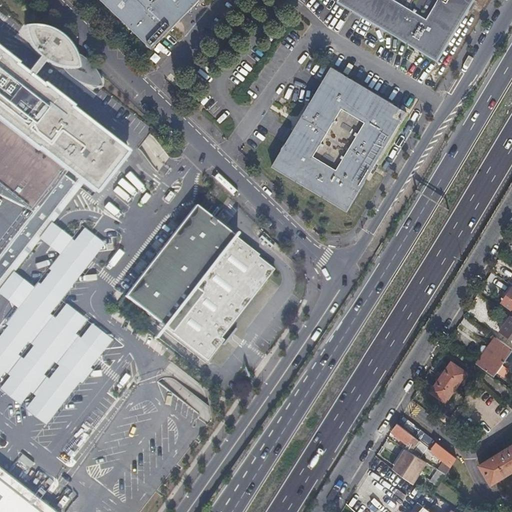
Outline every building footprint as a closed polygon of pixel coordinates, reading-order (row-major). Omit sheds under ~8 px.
[(200,0),(100,0),(152,50),(200,0)] [(338,0),(337,3),(436,63),(474,0),(338,0)] [(30,46),(32,50),(39,55),(45,60),(52,65),(58,67),(62,68),(66,69),(72,69),(77,68),(77,63),(75,57),(74,53),(72,48),(69,44),(65,40),(62,37),(60,34),(54,31),(50,29),(47,28),(43,26),(37,25),(34,25),(28,25),(23,26),(23,27),(24,32),(26,39),(28,44),(30,46)] [(0,118),(66,170),(77,178),(95,192),(127,151),(31,77),(26,73),(0,52),(0,118)] [(39,55),(26,73),(31,77),(45,60),(39,55)] [(405,114),(327,67),(309,98),(268,167),(345,214),(405,114)] [(61,176),(66,170),(0,118),(0,511),(54,511),(48,507),(0,469),(0,253),(6,245),(8,247),(15,247),(63,185),(62,177),(61,176)] [(77,178),(66,170),(61,176),(62,177),(63,185),(15,247),(8,247),(6,245),(0,253),(0,276),(21,250),(32,236),(55,207),(65,193),(77,178)] [(178,189),(174,186),(170,192),(173,195),(178,189)] [(90,212),(65,193),(55,207),(79,226),(57,254),(32,236),(21,250),(46,269),(15,308),(0,295),(0,391),(47,428),(113,342),(61,302),(72,289),(126,218),(100,198),(90,212)] [(224,331),(272,270),(255,257),(257,255),(194,205),(123,296),(205,360),(222,340),(219,338),(224,331)] [(511,284),(507,281),(504,285),(508,288),(500,299),(511,308),(511,284)] [(511,315),(500,332),(509,338),(511,339),(511,315)] [(511,352),(511,346),(498,337),(480,362),(497,374),(511,352)] [(432,392),(447,403),(468,374),(453,362),(432,392)] [(417,435),(421,430),(409,421),(405,426),(417,435)] [(398,424),(393,432),(410,444),(413,440),(419,444),(417,446),(426,453),(427,451),(429,449),(430,448),(398,424)] [(444,472),(447,474),(458,459),(438,443),(431,451),(437,455),(440,458),(449,465),(444,472)] [(511,444),(480,465),(491,484),(511,470),(511,444)] [(397,460),(399,461),(407,450),(404,448),(397,460)] [(429,449),(427,451),(435,457),(437,455),(431,451),(429,449)] [(399,461),(394,470),(415,485),(415,484),(416,482),(417,482),(428,463),(421,459),(407,450),(399,461)] [(427,480),(438,486),(439,486),(447,474),(444,472),(436,468),(427,480)] [(421,511),(431,511),(419,502),(416,506),(422,511),(421,511)]
